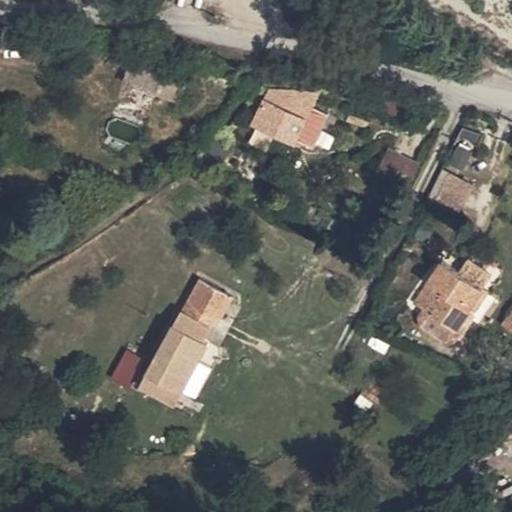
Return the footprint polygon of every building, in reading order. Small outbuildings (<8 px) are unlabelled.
[(379,96),(395,98),(396,87),(380,86),(379,96)] [(250,128),(297,147),(301,142),(318,150),(333,117),(315,110),(317,93),(268,91),(250,128)] [(459,128),(449,164),(468,169),(477,132),(459,128)] [(383,149),(376,179),(411,187),(418,157),(383,149)] [(429,197),(460,213),(472,185),(443,169),(429,197)] [(340,218),(356,227),(367,208),(351,199),(340,218)] [(474,321),(468,317),(486,289),(495,275),(470,260),(462,273),(452,266),(426,313),(433,318),(447,294),(459,300),(446,325),(463,337),(474,321)] [(452,266),(446,261),(415,306),(426,313),(452,266)] [(198,281),(147,378),(181,396),(209,344),(218,328),(238,297),(198,281)] [(492,293),(486,289),(468,317),(474,321),(492,293)] [(433,318),(446,325),(459,300),(447,294),(433,318)] [(511,302),(501,320),(511,326),(511,302)] [(127,387),(140,356),(123,349),(110,380),(127,387)]
